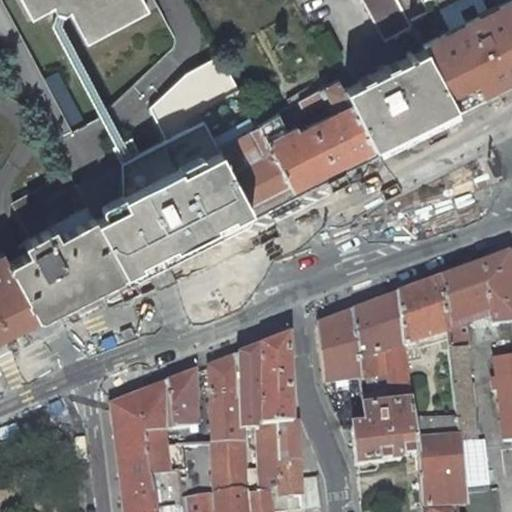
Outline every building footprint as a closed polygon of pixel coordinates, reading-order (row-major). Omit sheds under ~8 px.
[(142,0),(18,0),(28,18),(51,6),(54,12),(61,14),(68,11),(84,42),(147,9),(142,0)] [(385,40),(411,27),(396,0),(364,0),(383,36),(385,40)] [(511,0),(397,0),(454,107),(464,101),(511,77),(511,0)] [(59,24),(62,15),(61,14),(54,12),(53,12),(52,17),(49,25),(59,24)] [(122,142),(106,112),(100,101),(59,24),(49,25),(99,118),(114,146),(122,142)] [(313,39),(328,64),(342,57),(327,31),(313,39)] [(423,49),(344,88),(373,147),(454,107),(423,49)] [(125,204),(93,221),(123,274),(249,210),(215,146),(197,112),(237,91),(218,56),(182,76),(154,102),(148,105),(165,138),(139,152),(131,137),(122,142),(114,146),(113,146),(130,180),(127,181),(126,187),(129,192),(120,196),(125,204)] [(295,126),(286,131),(276,112),(255,124),(290,189),(373,147),(344,88),(339,78),(334,81),(297,100),(304,111),(325,100),(323,96),(327,94),(336,111),(298,130),(295,126)] [(249,210),(290,189),(255,124),(215,146),(249,210)] [(37,317),(123,274),(93,221),(67,172),(50,182),(19,198),(10,203),(29,237),(21,242),(26,251),(7,262),(6,262),(37,317)] [(0,335),(37,317),(6,262),(7,262),(1,252),(0,252),(0,335)] [(447,348),(462,342),(456,322),(470,317),(487,311),(489,325),(497,324),(511,322),(511,290),(508,257),(506,256),(439,281),(447,348)] [(439,281),(396,297),(402,348),(404,364),(409,362),(408,358),(418,355),(417,342),(439,335),(440,350),(447,348),(439,281)] [(396,297),(316,326),(320,384),(359,379),(358,360),(369,357),(402,348),(396,297)] [(500,340),(497,324),(489,325),(487,311),(470,317),(470,322),(474,332),(477,345),(500,340)] [(288,337),(261,348),(261,416),(261,425),(274,424),(291,423),(288,337)] [(462,342),(447,348),(455,419),(458,441),(465,506),(466,511),(499,511),(497,490),(487,491),(482,446),(474,441),(463,348),(470,347),(469,341),(462,342)] [(261,348),(237,357),(238,400),(239,417),(261,416),(261,348)] [(238,400),(237,357),(207,368),(209,402),(238,400)] [(369,357),(358,360),(359,379),(371,378),(369,357)] [(511,441),(511,357),(493,359),(493,362),(495,377),(495,380),(490,380),(491,391),(497,391),(503,442),(511,441)] [(493,362),(483,364),(485,378),(495,377),(493,362)] [(409,421),(407,407),(404,366),(388,370),(392,408),(360,411),(361,428),(349,430),(349,432),(353,466),(400,460),(399,457),(415,455),(419,507),(423,507),(423,511),(450,511),(449,506),(465,506),(458,441),(442,440),(412,441),(409,421)] [(194,373),(166,384),(172,431),(197,428),(194,373)] [(172,431),(166,384),(137,395),(153,511),(182,511),(181,500),(175,452),(165,453),(162,432),(172,431)] [(153,511),(137,395),(110,406),(121,511),(153,511)] [(238,400),(209,402),(211,444),(239,443),(239,431),(239,417),(238,400)] [(261,416),(239,417),(239,431),(254,431),(261,431),(261,425),(261,416)] [(458,441),(455,419),(409,421),(412,441),(442,440),(458,441)] [(277,464),(298,463),(295,423),(291,423),(274,424),(277,464)] [(279,488),(277,464),(274,424),(261,425),(261,431),(254,431),(256,471),(240,471),(236,471),(237,490),(245,492),(245,496),(279,488)] [(211,444),(174,445),(175,452),(181,500),(237,490),(236,471),(240,471),(239,443),(211,444)] [(279,488),(245,496),(247,511),(279,511),(306,509),(320,507),(317,478),(299,481),(298,463),(277,464),(279,488)] [(237,490),(181,500),(182,511),(247,511),(245,496),(245,492),(237,490)]
